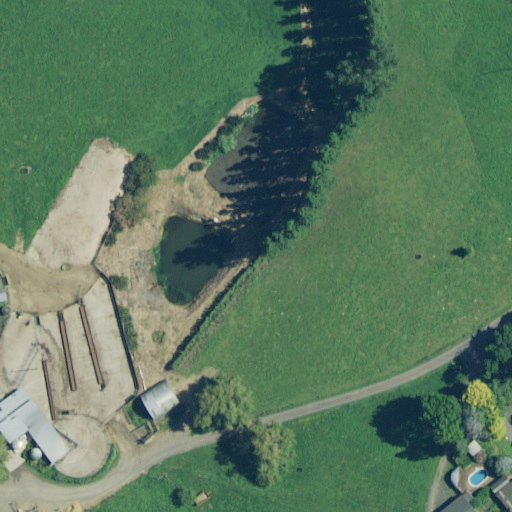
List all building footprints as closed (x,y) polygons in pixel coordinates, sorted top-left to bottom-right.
[(0,304),(9,301),(6,292),(3,293),(3,292),(4,291),(4,290),(5,289),(5,288),(5,287),(4,286),(4,285),(3,284),(2,283),(1,283),(0,282),(0,304)] [(181,404),(168,382),(142,397),(155,420),(181,404)] [(16,450),(19,454),(32,444),(26,436),(29,433),(41,449),(41,450),(40,449),(39,449),(38,449),(36,449),(35,449),(34,450),(33,450),(32,451),(32,452),(31,453),(31,455),(31,456),(31,457),(31,458),(32,459),(32,460),(33,461),(34,462),(35,462),(36,463),(38,463),(39,463),(40,462),(41,462),(42,461),(43,460),(44,459),(44,458),(45,457),(45,456),(45,455),(45,454),(53,465),(71,452),(24,388),(0,405),(0,428),(12,445),(15,449),(16,450)] [(479,443),(469,452),(474,458),(485,450),(479,443)] [(461,467),(453,473),(453,481),(464,496),(443,511),(477,511),(471,504),(492,488),(510,511),(511,511),(511,484),(511,485),(507,479),(505,480),(486,455),(465,472),(461,467)]
